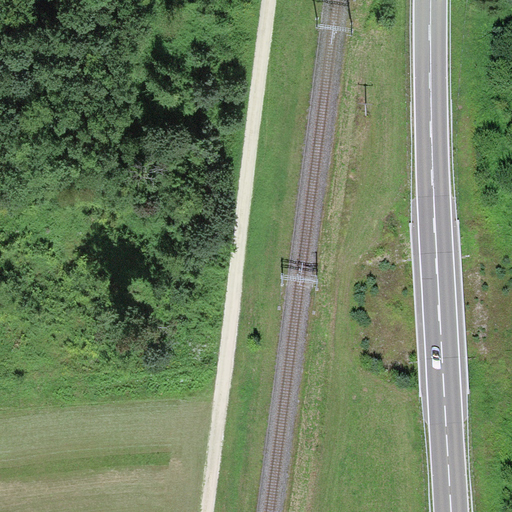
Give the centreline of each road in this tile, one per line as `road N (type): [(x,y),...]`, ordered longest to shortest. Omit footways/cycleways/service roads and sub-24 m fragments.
road 1 (track): [(271,0),(207,511)]
road 2 (primary): [(451,511),(429,122),(432,0)]
